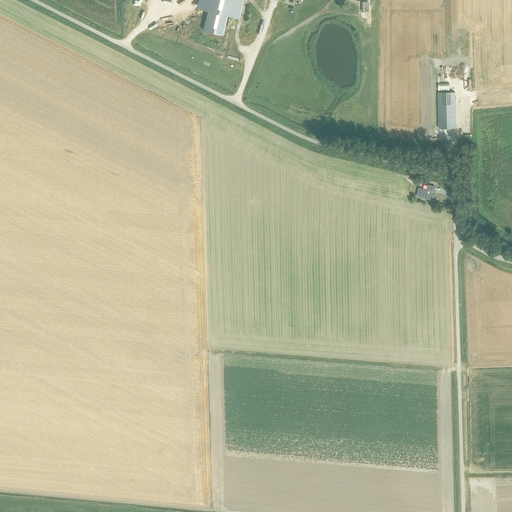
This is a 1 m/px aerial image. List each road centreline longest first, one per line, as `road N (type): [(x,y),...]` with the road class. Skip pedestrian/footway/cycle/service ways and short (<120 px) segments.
road 1 (unclassified): [(456,237),(448,179),(298,133),(33,0)]
road 2 (unclassified): [(462,511),(456,237)]
